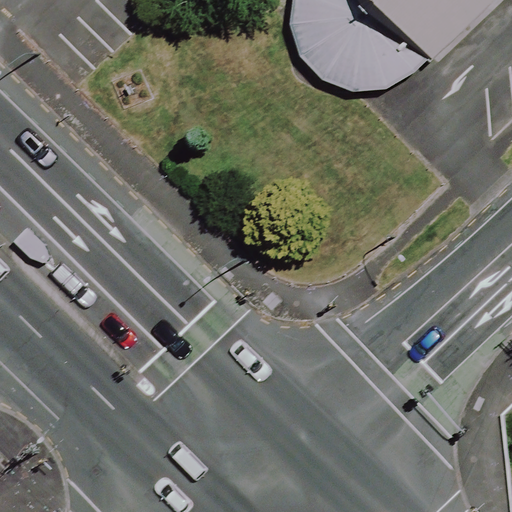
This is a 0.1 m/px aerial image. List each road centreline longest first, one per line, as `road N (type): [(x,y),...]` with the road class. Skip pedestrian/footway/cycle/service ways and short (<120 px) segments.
road 1 (secondary): [(0,166),(178,338),(307,447)]
road 2 (secondary): [(217,511),(0,294)]
road 3 (tertiary): [(511,247),(403,343),(307,447)]
